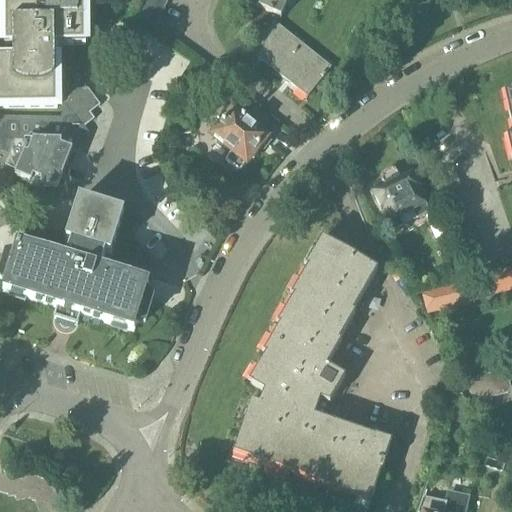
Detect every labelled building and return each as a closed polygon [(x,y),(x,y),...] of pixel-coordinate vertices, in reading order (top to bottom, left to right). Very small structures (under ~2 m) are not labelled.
[(0,110),(59,110),(59,47),(87,47),(86,0),(6,0),(7,48),(15,48),(15,58),(0,58),(0,110)] [(157,0),(144,0),(141,7),(163,16),(168,5),(157,0)] [(276,24),(278,19),(281,20),(288,5),(289,6),(290,5),(285,3),(285,0),(246,0),(246,1),(242,0),(241,0),(241,2),(258,10),(249,30),(262,41),(276,24)] [(158,28),(163,16),(141,7),(136,18),(158,28)] [(282,72),(302,48),(294,42),(295,40),(276,24),(262,41),(252,54),(270,68),(273,64),(282,72)] [(303,46),(302,48),(282,72),(279,76),(297,90),(300,87),(310,95),(307,98),(308,99),(332,69),(331,69),(330,70),(322,64),(323,62),(303,46)] [(206,106),(224,84),(208,72),(202,68),(187,87),(192,91),(191,93),(206,106)] [(79,77),(73,92),(90,115),(101,107),(79,77)] [(67,106),(85,129),(95,121),(90,115),(73,92),(67,106)] [(85,129),(67,106),(62,118),(60,118),(78,144),(89,135),(85,129)] [(257,152),(267,140),(228,109),(218,121),(223,126),(213,138),(233,154),(226,163),(240,174),(249,162),(253,162),(258,156),(257,152)] [(18,142),(29,142),(30,143),(65,145),(65,149),(77,154),(83,149),(78,144),(60,118),(0,117),(0,151),(12,157),(18,142)] [(71,158),(77,154),(65,149),(65,145),(30,143),(16,177),(32,183),(29,189),(59,190),(71,158)] [(438,189),(442,200),(459,188),(462,186),(455,177),(457,175),(457,174),(438,189)] [(395,231),(431,213),(418,188),(420,187),(416,178),(414,179),(412,175),(376,193),(378,197),(376,198),(380,207),(382,206),(395,231)] [(467,197),(459,188),(442,200),(447,211),(464,200),(467,197)] [(471,209),(464,200),(447,211),(452,224),(468,211),(471,209)] [(67,263),(20,248),(17,256),(8,258),(1,280),(8,287),(5,294),(59,311),(56,320),(79,327),(82,318),(135,334),(138,327),(147,325),(154,302),(147,295),(150,288),(101,273),(107,256),(112,257),(124,216),(80,202),(68,244),(72,245),(67,263)] [(465,229),(473,222),(476,220),(468,211),(452,224),(457,236),(465,229)] [(462,248),(478,234),(481,231),(473,222),(465,229),(457,236),(462,248)] [(466,259),(485,243),(478,234),(462,248),(466,259)] [(274,342),(268,353),(258,369),(260,371),(252,385),(265,393),(260,405),(252,402),(235,451),(250,457),(249,460),(357,496),(357,494),(373,499),(392,444),(324,420),(329,408),(344,382),(326,371),(342,344),(340,342),(356,315),(354,313),(379,272),(324,239),(306,268),(309,269),(292,297),(295,298),(286,312),(289,313),(272,341),(274,342)] [(471,270),(487,256),(490,254),(485,243),(466,259),(471,270)] [(474,279),(489,276),(498,274),(495,265),(487,256),(471,270),(474,279)] [(511,270),(498,274),(489,276),(495,298),(511,293),(511,270)] [(465,285),(421,296),(426,316),(470,305),(465,285)] [(511,394),(505,374),(466,382),(473,406),(511,394)] [(459,396),(453,413),(457,415),(454,424),(464,428),(472,408),(459,396)] [(445,511),(447,505),(424,499),(419,511),(445,511)]
